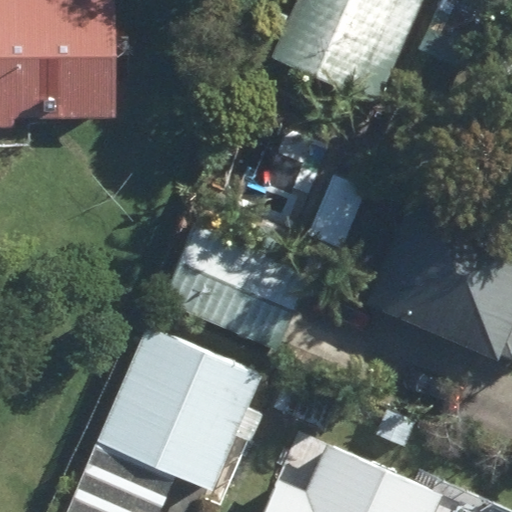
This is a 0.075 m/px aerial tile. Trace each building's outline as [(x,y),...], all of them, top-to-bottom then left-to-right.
[(0,0),(0,146),(108,147),(109,0),(0,0)] [(295,0),(272,53),(288,61),(380,101),(424,0),(295,0)] [(490,26),(454,7),(429,54),(464,73),(490,26)] [(511,216),(419,179),(371,301),(511,357),(511,216)] [(195,224),(161,299),(275,349),(308,274),(195,224)] [(152,324),(102,442),(72,511),(193,511),(176,499),(185,477),(218,491),(268,373),(152,324)] [(412,480),(329,441),(312,476),(289,465),(267,511),(511,511),(511,510),(418,466),(412,480)]
